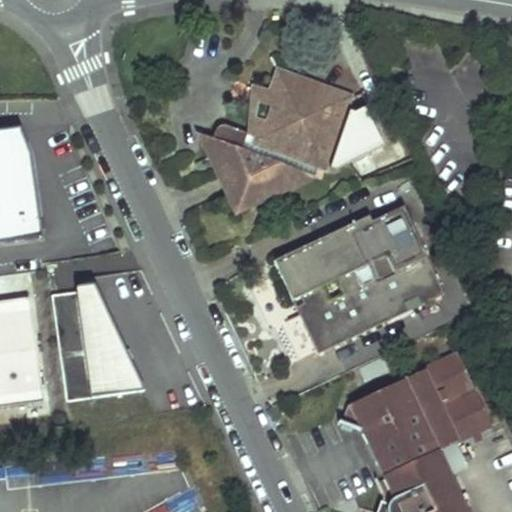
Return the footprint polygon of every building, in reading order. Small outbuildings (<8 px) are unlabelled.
[(351,98),(278,71),(269,97),(274,98),(270,109),(265,122),(257,119),(252,135),(224,126),(213,131),(210,140),(204,147),(235,214),(303,183),(306,176),(313,178),(316,169),(324,172),(351,98)] [(266,96),(262,107),(270,109),(274,98),(269,97),(266,96)] [(18,130),(0,132),(0,244),(40,239),(30,158),(18,130)] [(291,302),(299,298),(302,305),(306,313),(299,316),(318,357),(410,313),(407,305),(417,301),(420,308),(445,297),(403,208),(371,223),(368,218),(273,262),(291,302)] [(76,295),(90,402),(144,394),(105,291),(76,295)] [(28,299),(0,303),(0,410),(44,404),(28,299)] [(302,305),(294,308),(299,316),(306,313),(302,305)] [(491,424),(457,353),(349,405),(342,425),(361,431),(383,478),(385,483),(378,487),(379,491),(379,506),(377,511),(463,511),(435,451),(470,435),(480,430),(491,424)] [(387,357),(359,370),(365,383),(393,371),(387,357)] [(483,437),(480,430),(470,435),(473,441),(483,437)]
